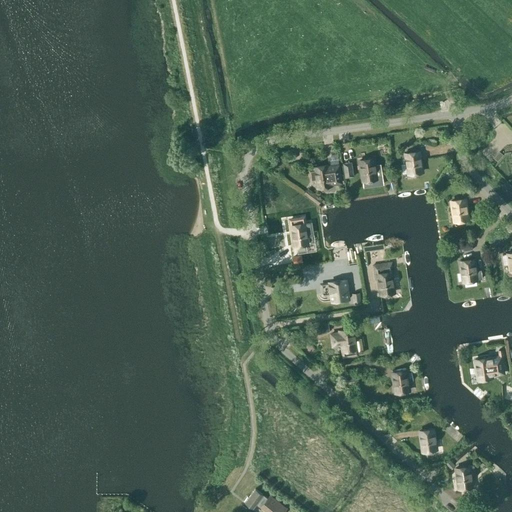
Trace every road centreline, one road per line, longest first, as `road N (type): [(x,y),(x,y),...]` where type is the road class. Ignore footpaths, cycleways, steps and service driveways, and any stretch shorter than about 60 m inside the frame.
road 1 (residential): [(425,477),(272,337),(252,232)]
road 2 (residential): [(456,113),(257,146),(243,177),(252,232)]
road 3 (residential): [(511,214),(459,154),(456,113)]
